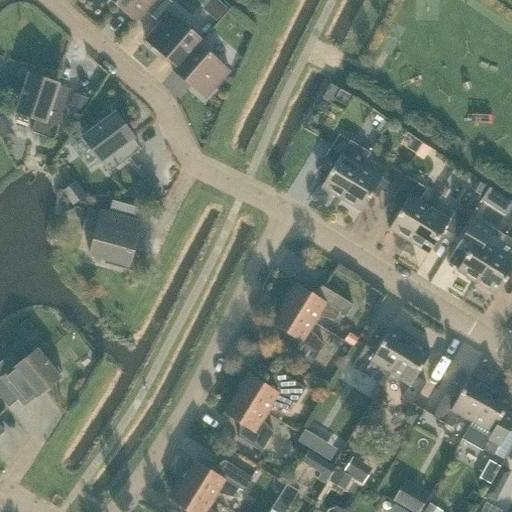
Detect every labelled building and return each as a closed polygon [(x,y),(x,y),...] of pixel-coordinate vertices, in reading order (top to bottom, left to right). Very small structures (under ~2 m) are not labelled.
[(109,0),(135,23),(146,10),(155,0),(109,0)] [(169,0),(155,0),(146,10),(155,19),(171,1),(169,0)] [(219,20),(208,12),(203,19),(204,27),(210,31),(219,20)] [(198,44),(199,45),(202,42),(169,13),(145,41),(175,68),(176,68),(198,44)] [(229,72),(199,45),(198,44),(176,68),(175,68),(172,71),(205,100),(229,72)] [(24,75),(23,74),(16,94),(18,95),(18,94),(22,95),(16,113),(36,120),(31,133),(53,141),(70,90),(48,83),(49,80),(48,80),(47,81),(29,75),(28,77),(24,76),(24,75)] [(344,106),(350,96),(340,90),(334,100),(344,106)] [(72,92),(68,104),(84,109),(87,97),(72,92)] [(90,133),(83,139),(96,156),(109,174),(125,162),(141,150),(134,141),(127,131),(129,130),(128,129),(127,130),(115,114),(113,116),(110,112),(111,112),(111,110),(94,123),(95,124),(96,124),(98,127),(90,133)] [(341,200),(361,166),(369,154),(339,135),(325,157),(336,164),(321,188),(341,200)] [(422,145),(418,152),(424,156),(428,149),(422,145)] [(341,200),(360,212),(375,188),(386,195),(400,173),(389,166),(381,178),(361,166),(341,200)] [(145,177),(132,187),(141,198),(154,189),(145,177)] [(404,206),(389,230),(408,242),(429,208),(419,202),(427,189),(406,177),(393,199),(404,206)] [(64,187),(74,201),(88,193),(78,178),(64,187)] [(485,187),(475,181),(470,189),(479,195),(485,187)] [(511,217),(511,197),(495,188),(486,202),(511,217)] [(65,202),(62,211),(71,214),(74,205),(65,202)] [(106,214),(132,221),(135,209),(110,202),(106,214)] [(78,216),(85,218),(88,209),(80,207),(78,216)] [(408,242),(428,254),(443,230),(454,237),(467,215),(456,208),(449,220),(429,208),(408,242)] [(133,245),(139,223),(132,221),(106,214),(88,209),(85,218),(82,231),(95,235),(89,255),(108,260),(107,264),(106,264),(105,265),(126,271),(126,270),(125,269),(126,265),(128,266),(134,247),(135,247),(135,246),(133,245)] [(497,250),(505,237),(474,219),(461,241),(471,247),(456,271),(476,283),(497,250)] [(476,283),(496,296),(511,271),(511,272),(511,252),(509,257),(497,250),(476,283)] [(315,297),(296,284),(283,304),(314,324),(319,316),(334,321),(339,312),(346,316),(352,305),(322,286),(315,297)] [(312,364),(322,348),(321,348),(323,345),(312,328),(314,324),(283,304),(271,324),(293,338),(287,348),(286,347),(285,348),(312,364)] [(410,340),(391,328),(376,352),(365,346),(352,368),(370,379),(378,367),(390,374),(410,340)] [(415,377),(430,352),(410,340),(390,374),(409,386),(401,398),(412,405),(426,383),(415,377)] [(18,347),(0,362),(0,397),(8,408),(19,399),(24,405),(59,378),(57,376),(61,374),(61,375),(62,374),(49,357),(45,361),(36,351),(27,358),(18,347)] [(268,387),(248,375),(236,395),(267,414),(272,406),(286,411),(292,403),(295,405),(305,389),(278,372),(268,387)] [(490,387),(470,376),(456,401),(445,395),(432,418),(451,428),(458,415),(471,422),(490,387)] [(490,387),(471,422),(462,438),(493,456),(507,430),(497,424),(510,399),(490,387)] [(261,453),(271,436),(273,433),(262,421),(267,414),(236,395),(224,415),(246,429),(240,439),(238,437),(238,438),(261,453)] [(411,427),(417,415),(406,409),(403,416),(405,423),(411,427)] [(314,470),(321,458),(308,451),(301,463),(314,470)] [(352,455),(343,470),(361,482),(371,468),(352,455)] [(215,474),(195,461),(182,481),(213,501),(218,493),(233,498),(235,495),(239,489),(244,492),(253,479),(224,461),(215,474)] [(336,470),(331,478),(343,485),(347,477),(336,470)] [(182,481),(170,502),(186,511),(212,511),(209,508),(213,501),(182,481)] [(271,510),(274,511),(285,511),(298,492),(286,485),(271,510)] [(400,485),(392,499),(414,511),(416,511),(424,499),(400,485)] [(429,502),(422,511),(440,511),(441,510),(429,502)]
